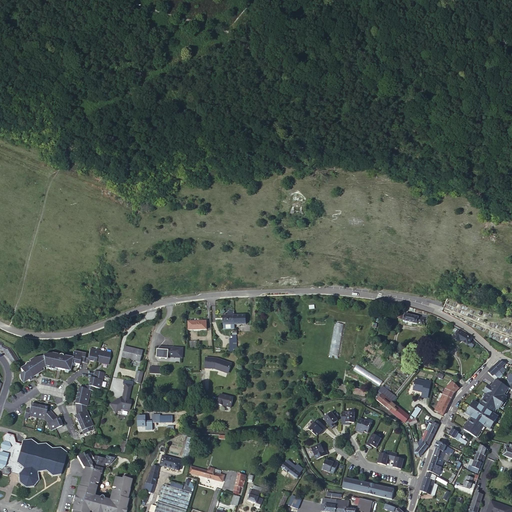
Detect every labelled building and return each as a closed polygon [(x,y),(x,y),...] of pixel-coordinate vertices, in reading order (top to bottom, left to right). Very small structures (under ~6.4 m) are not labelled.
[(321,306),(313,306),(313,316),(321,316),(321,306)] [(424,318),(421,317),(399,312),(398,318),(402,319),(403,316),(404,316),(403,321),(417,324),(417,323),(423,325),(424,322),(424,318)] [(234,320),(233,315),(223,316),(223,325),(235,325),(237,324),(237,320),(234,320)] [(246,315),(235,315),(233,315),(234,320),(237,320),(237,324),(246,324),(246,315)] [(206,321),(188,322),(188,330),(206,330),(206,321)] [(343,325),(334,323),(329,355),(338,357),(343,325)] [(356,328),(345,326),(340,357),(351,359),(356,328)] [(458,331),(456,333),(454,338),(460,341),(461,340),(472,347),(475,343),(471,340),(472,339),(459,332),(458,331)] [(10,346),(8,347),(4,350),(12,363),(18,359),(10,346)] [(143,351),(125,347),(122,357),(140,362),(143,351)] [(182,349),(160,347),(159,356),(182,358),(182,349)] [(91,349),(90,355),(88,360),(91,361),(91,362),(97,363),(97,362),(103,364),(108,366),(112,354),(111,354),(100,351),(91,349)] [(88,360),(90,355),(74,351),(73,358),(71,363),(76,364),(80,364),(80,362),(87,364),(88,361),(88,360)] [(71,363),(73,358),(64,356),(64,357),(63,357),(59,356),(57,355),(58,354),(52,353),(43,354),(43,355),(44,365),(45,366),(49,366),(48,368),(53,369),(53,368),(56,368),(65,371),(68,371),(69,372),(71,365),(71,363)] [(44,365),(43,355),(34,357),(29,360),(30,361),(29,362),(25,364),(20,367),(22,371),(19,373),(19,377),(22,378),(24,381),(27,379),(28,380),(32,377),(32,376),(38,372),(41,371),(41,370),(40,369),(43,367),(44,366),(44,365)] [(211,370),(214,370),(215,369),(217,360),(205,359),(205,369),(211,370)] [(228,373),(231,365),(217,360),(215,369),(218,370),(219,371),(227,374),(228,373)] [(500,360),(495,366),(503,375),(506,370),(502,366),(506,363),(500,360)] [(273,372),(275,368),(265,363),(262,374),(272,377),(274,372),(273,372)] [(360,366),(357,374),(379,387),(383,381),(360,366)] [(503,375),(495,366),(488,371),(493,376),(494,374),(497,377),(499,375),(501,377),(503,375)] [(150,374),(160,375),(161,367),(151,367),(150,374)] [(89,387),(95,388),(101,390),(105,375),(97,372),(95,380),(93,379),(92,382),(91,382),(89,387)] [(511,383),(509,382),(508,380),(506,378),(502,383),(509,388),(511,390),(511,383)] [(425,381),(416,379),(413,390),(423,393),(422,397),(428,398),(431,382),(426,380),(425,381)] [(507,391),(509,388),(502,383),(496,379),(495,382),(491,387),(488,385),(484,391),(487,393),(480,405),(474,401),(472,405),(473,406),(470,411),(468,410),(466,414),(471,418),(463,430),(476,438),(484,426),(490,430),(492,426),(491,425),(494,419),(496,420),(498,417),(492,413),(496,408),(498,410),(500,408),(501,408),(506,400),(505,399),(507,397),(504,395),(507,391)] [(454,393),(459,388),(452,381),(445,389),(435,411),(443,415),(454,393)] [(339,392),(347,393),(348,385),(340,384),(339,392)] [(374,397),(385,407),(393,403),(397,398),(383,386),(374,397)] [(79,391),(83,392),(80,406),(86,407),(87,407),(92,391),(85,390),(81,389),(80,391),(79,391)] [(129,397),(122,395),(122,398),(121,399),(117,398),(109,404),(115,412),(121,408),(129,410),(131,400),(128,399),(129,397)] [(220,395),(218,405),(231,408),(233,398),(220,395)] [(385,407),(404,421),(405,423),(409,417),(410,416),(393,403),(385,407)] [(28,415),(37,417),(41,406),(34,404),(34,405),(31,404),(30,409),(28,415)] [(41,406),(37,417),(45,419),(47,411),(47,409),(44,408),(45,407),(41,406)] [(80,406),(77,415),(86,412),(86,407),(80,406)] [(421,409),(418,407),(412,415),(416,417),(421,409)] [(47,411),(45,419),(48,422),(57,419),(50,411),(49,412),(47,411)] [(354,422),(355,412),(342,411),(342,424),(347,424),(347,422),(350,422),(354,422)] [(78,419),(77,419),(80,429),(81,428),(82,431),(83,435),(92,431),(90,428),(93,427),(87,412),(86,412),(77,415),(77,416),(78,419)] [(331,412),(324,417),(332,429),(335,426),(333,424),(335,423),(338,420),(331,412)] [(146,415),(137,415),(137,426),(146,426),(145,429),(152,429),(152,423),(152,421),(146,422),(146,415)] [(173,415),(153,415),(152,421),(152,423),(173,423),(173,415)] [(57,419),(48,422),(47,423),(51,431),(62,426),(60,421),(59,421),(58,418),(57,419)] [(368,433),(372,423),(360,418),(355,429),(361,432),(361,430),(364,431),(368,433)] [(323,431),(327,427),(317,419),(309,429),(317,436),(320,432),(321,430),(323,431)] [(434,435),(438,425),(433,422),(432,424),(428,432),(434,435)] [(452,428),(448,434),(454,438),(458,441),(459,440),(462,443),(464,440),(462,439),(464,437),(459,434),(460,433),(452,428)] [(423,443),(428,446),(434,435),(428,432),(423,443)] [(52,477),(60,476),(67,453),(60,448),(52,449),(46,444),(38,445),(31,439),(23,440),(21,445),(16,443),(13,436),(7,433),(3,437),(4,441),(0,445),(2,449),(1,453),(0,453),(0,470),(1,470),(2,475),(7,476),(11,473),(18,475),(19,483),(26,488),(34,487),(39,481),(38,473),(46,472),(52,477)] [(381,438),(373,433),(366,446),(370,447),(371,445),(373,446),(376,447),(381,438)] [(454,451),(438,441),(435,447),(436,448),(446,453),(448,455),(449,452),(452,454),(454,451)] [(321,443),(311,447),(316,459),(328,454),(325,449),(324,450),(323,447),(321,443)] [(423,452),(428,446),(423,443),(419,448),(423,452)] [(419,457),(423,452),(419,448),(418,444),(414,444),(414,453),(419,457)] [(511,445),(507,444),(503,456),(511,458),(511,445)] [(488,449),(481,445),(475,461),(483,464),(488,449)] [(446,453),(436,448),(433,456),(438,458),(439,458),(443,460),(443,459),(446,453)] [(391,459),(393,452),(389,451),(388,455),(380,453),(378,463),(386,465),(388,458),(391,459)] [(397,453),(393,452),(391,459),(395,460),(393,467),(401,469),(404,459),(396,457),(397,453)] [(183,461),(163,455),(160,465),(176,469),(176,470),(179,471),(179,470),(180,470),(183,461)] [(75,460),(79,467),(87,462),(85,458),(83,459),(82,456),(75,460)] [(438,458),(433,456),(430,463),(441,467),(442,464),(440,463),(441,460),(438,458)] [(92,461),(88,463),(91,467),(102,470),(103,469),(104,468),(106,463),(104,463),(94,460),(92,461)] [(103,469),(102,470),(102,473),(103,473),(104,472),(105,472),(108,471),(110,470),(111,469),(113,466),(114,464),(113,463),(113,462),(105,460),(104,463),(106,463),(104,468),(103,469)] [(296,467),(288,460),(282,468),(288,472),(287,474),(289,476),(290,474),(296,478),(303,469),(297,465),(296,467)] [(326,460),(322,469),(334,474),(339,463),(334,461),(333,462),(330,461),(326,460)] [(474,461),(472,460),(471,461),(474,463),(472,467),(469,465),(468,469),(478,473),(479,470),(481,470),(483,464),(475,461),(474,461)] [(126,511),(128,504),(122,502),(122,501),(114,499),(114,500),(110,499),(109,505),(108,506),(105,505),(105,506),(96,504),(96,503),(93,502),(93,501),(96,490),(93,489),(94,487),(97,488),(99,478),(100,478),(102,473),(102,470),(91,467),(88,463),(87,462),(79,467),(82,471),(83,472),(81,481),(80,481),(78,490),(77,490),(74,499),(73,505),(71,511),(126,511)] [(441,467),(430,463),(428,471),(433,473),(438,476),(441,467)] [(215,468),(209,467),(208,471),(192,466),(191,469),(193,470),(192,473),(222,481),(224,475),(214,472),(215,468)] [(152,474),(152,473),(150,473),(148,481),(154,483),(156,476),(152,474)] [(243,488),(245,481),(243,481),(244,476),(238,475),(234,490),(240,491),(241,487),(243,488)] [(473,479),(467,476),(464,486),(461,485),(460,489),(462,489),(462,490),(472,494),(475,485),(471,483),(473,479)] [(420,491),(421,491),(430,494),(434,483),(435,480),(426,477),(425,477),(420,491)] [(394,490),(345,479),(343,489),(391,500),(394,490)] [(111,494),(110,499),(114,500),(114,499),(122,501),(122,502),(128,504),(130,494),(132,484),(131,484),(124,482),(123,482),(122,484),(114,482),(112,492),(114,493),(114,495),(111,494)] [(155,485),(148,483),(145,491),(150,492),(152,493),(155,485)] [(192,493),(163,484),(158,501),(187,510),(192,493)] [(262,488),(255,485),(254,490),(252,489),(248,500),(261,505),(263,499),(259,497),(262,488)] [(477,490),(471,508),(478,510),(482,495),(478,493),(479,491),(477,490)] [(280,511),(289,493),(285,491),(277,510),(280,511)] [(231,504),(238,505),(240,497),(234,495),(231,504)] [(370,511),(373,502),(360,499),(359,504),(361,504),(360,510),(366,511),(370,511)] [(349,501),(341,500),(340,506),(336,506),(335,511),(356,511),(356,510),(348,509),(349,501)] [(511,507),(491,500),(490,505),(491,505),(490,507),(489,508),(487,511),(511,511),(511,507)] [(158,502),(155,511),(185,511),(186,511),(158,502)]
